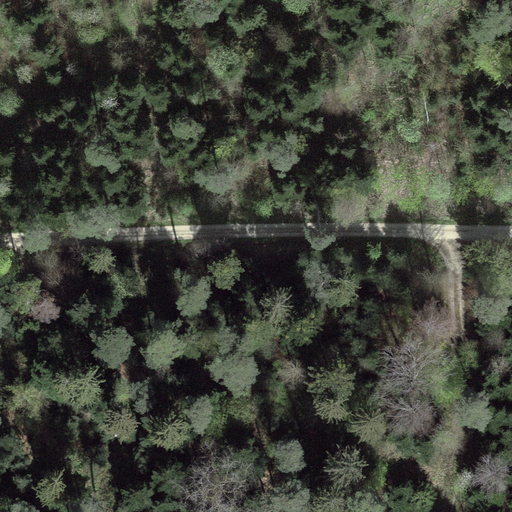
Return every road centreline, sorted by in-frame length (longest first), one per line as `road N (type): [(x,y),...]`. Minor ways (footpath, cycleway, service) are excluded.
road 1 (track): [(0,243),(511,230)]
road 2 (track): [(454,231),(458,445),(444,511)]
